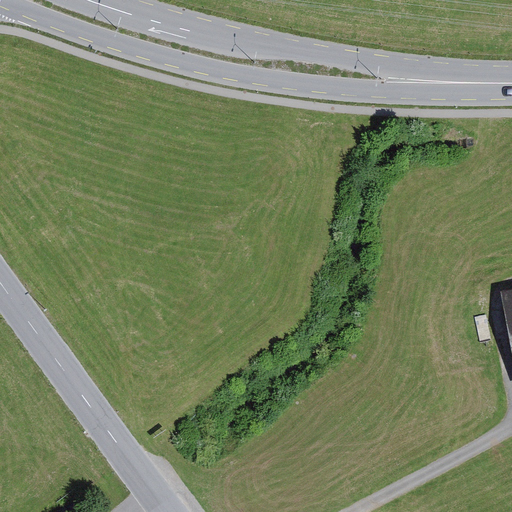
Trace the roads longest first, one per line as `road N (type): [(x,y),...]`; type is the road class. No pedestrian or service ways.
road 1 (secondary): [(37,0),(139,35),(274,65),(511,84)]
road 2 (secondary): [(167,511),(0,282)]
